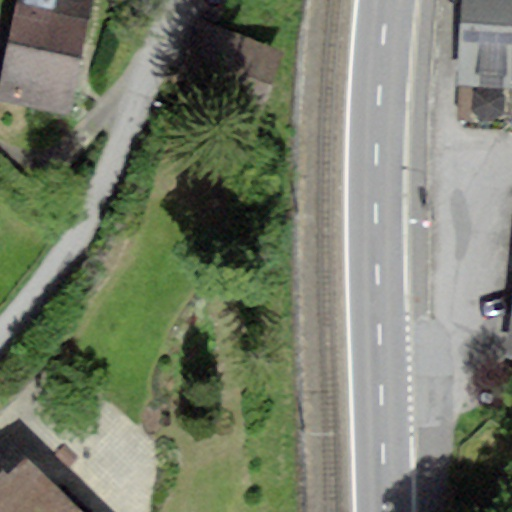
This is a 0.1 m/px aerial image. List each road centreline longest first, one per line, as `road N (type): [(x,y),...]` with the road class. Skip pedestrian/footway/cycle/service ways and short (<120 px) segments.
road 1 (secondary): [(388,0),(376,217),(384,511)]
road 2 (residential): [(177,0),(139,118),(79,237),(0,330)]
